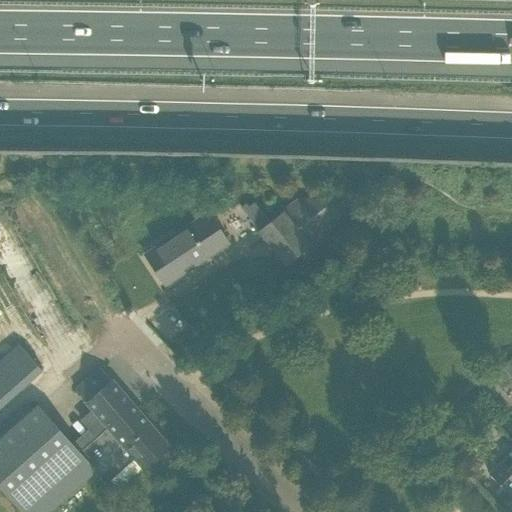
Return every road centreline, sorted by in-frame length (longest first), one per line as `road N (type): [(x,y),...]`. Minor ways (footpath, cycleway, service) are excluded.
road 1 (trunk): [(0,114),(511,127)]
road 2 (motorway): [(0,34),(511,43)]
road 3 (residential): [(299,511),(110,318)]
